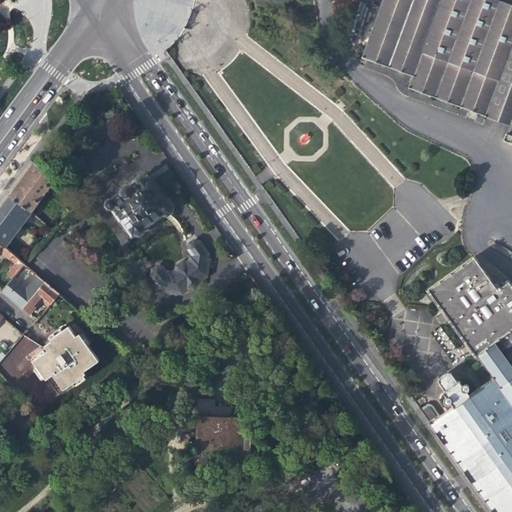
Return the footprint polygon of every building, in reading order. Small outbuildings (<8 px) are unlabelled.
[(509,123),(506,131),(505,130),(502,137),(510,140),(510,138),(511,138),(511,0),(381,0),(361,57),(411,75),(407,87),(509,123)] [(57,177),(35,161),(25,175),(9,195),(30,212),(57,177)] [(144,233),(145,229),(144,227),(158,218),(166,213),(167,214),(171,211),(172,206),(169,202),(166,201),(149,176),(147,177),(142,176),(140,178),(137,184),(132,188),(127,187),(123,190),(123,194),(113,200),(110,200),(108,201),(107,204),(110,208),(113,208),(120,220),(122,219),(132,235),(136,232),(139,235),(144,233)] [(0,209),(19,225),(30,212),(9,195),(7,198),(0,207),(0,209)] [(3,247),(19,225),(0,209),(0,244),(1,245),(3,247)] [(66,209),(60,216),(65,219),(70,213),(66,209)] [(54,232),(65,219),(60,216),(50,228),(54,232)] [(158,220),(158,218),(144,227),(145,229),(146,230),(147,230),(150,230),(153,229),(155,228),(157,226),(158,223),(158,220)] [(50,237),(39,250),(47,257),(58,244),(50,237)] [(191,243),(188,246),(187,252),(192,258),(190,260),(188,260),(187,263),(184,265),(180,265),(174,269),(174,273),(171,275),(167,274),(166,277),(164,276),(160,270),(154,269),(151,272),(150,277),(158,289),(164,290),(164,292),(179,295),(185,291),(191,292),(196,288),(198,282),(203,278),(206,263),(204,262),(205,256),(200,250),(197,244),(191,243)] [(0,245),(0,253),(7,260),(12,254),(3,247),(1,245),(0,245)] [(33,273),(47,257),(39,250),(25,265),(33,273)] [(12,254),(7,260),(12,264),(4,274),(10,279),(13,275),(23,264),(12,254)] [(424,404),(419,408),(429,422),(428,423),(472,484),(491,511),(511,511),(511,368),(495,345),(511,332),(511,285),(510,283),(499,291),(476,258),(429,291),(491,379),(467,395),(466,393),(467,392),(469,390),(469,387),(468,385),(467,384),(466,384),(464,384),(462,384),(461,386),(458,382),(459,382),(457,379),(455,380),(444,389),(442,390),(444,393),(445,392),(448,396),(446,396),(445,397),(444,398),(443,400),(443,401),(444,403),(445,404),(447,405),(449,405),(451,405),(453,402),(454,405),(438,416),(432,407),(430,405),(428,404),(426,404),(424,404)] [(26,286),(13,275),(10,279),(1,289),(13,298),(22,307),(44,282),(35,274),(26,286)] [(58,295),(44,282),(22,307),(30,313),(40,301),(43,301),(46,303),(49,305),(58,295)] [(186,312),(190,318),(203,309),(199,303),(186,312)] [(126,353),(138,354),(166,335),(163,331),(156,321),(142,330),(124,327),(111,316),(106,322),(99,330),(126,353)] [(174,323),(163,331),(166,335),(177,327),(174,323)] [(32,359),(46,378),(53,373),(65,388),(83,375),(82,372),(97,362),(79,335),(75,337),(68,326),(49,339),(50,341),(48,343),(49,346),(32,359)] [(439,382),(444,389),(455,380),(451,374),(447,373),(440,378),(439,382)] [(197,414),(195,463),(230,464),(230,475),(245,475),(246,465),(250,465),(251,448),(256,448),(257,434),(252,434),(253,417),(250,417),(250,410),(232,409),(231,416),(197,414)]
